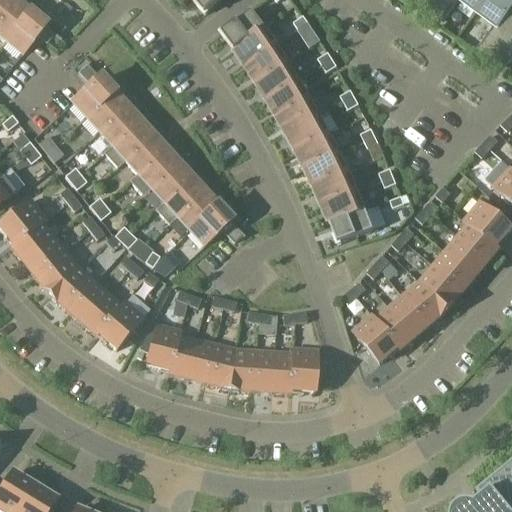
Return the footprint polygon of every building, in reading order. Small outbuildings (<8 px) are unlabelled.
[(0,0),(0,22),(15,5),(8,0),(0,0)] [(224,0),(192,0),(191,1),(205,17),(224,0)] [(418,0),(412,10),(425,19),(439,0),(418,0)] [(439,0),(425,19),(425,20),(439,30),(459,2),(477,15),(487,0),(439,0)] [(511,0),(487,0),(477,15),(495,28),(474,56),(488,65),(511,32),(511,0)] [(29,17),(15,5),(0,22),(0,40),(6,46),(29,17)] [(253,14),(222,37),(234,54),(265,31),(253,14)] [(21,59),(27,52),(37,40),(45,47),(54,37),(29,17),(6,46),(21,59)] [(304,20),(294,27),(298,33),(299,33),(309,26),(304,20)] [(309,26),(299,33),(303,40),(313,33),(309,26)] [(265,31),(234,54),(245,71),(277,48),(265,31)] [(511,32),(488,65),(501,75),(511,60),(511,32)] [(277,48),(245,71),(256,87),(289,66),(277,48)] [(328,56),(318,62),(322,69),(333,63),(328,56)] [(322,69),(327,76),(337,70),(333,63),(322,69)] [(289,66),(256,87),(267,104),(300,83),(289,66)] [(99,81),(72,106),(85,121),(113,97),(99,81)] [(310,101),(300,83),(267,104),(277,121),(310,101)] [(351,94),(340,99),(344,106),(355,101),(355,100),(351,94)] [(126,111),(113,96),(113,97),(85,121),(98,136),(126,111)] [(319,96),(310,101),(277,121),(286,138),(287,138),(329,115),(319,96)] [(359,108),(355,101),(344,106),(348,113),(359,108)] [(139,125),(126,111),(98,136),(111,150),(139,125)] [(330,116),(329,115),(287,138),(296,156),(330,138),(322,121),(330,116)] [(16,125),(12,120),(1,128),(6,134),(16,125)] [(511,135),(511,123),(509,121),(503,127),(511,136),(511,135)] [(152,139),(139,125),(111,150),(124,164),(152,139)] [(361,138),(364,145),(375,140),(371,132),(361,138)] [(344,154),(335,135),(296,156),(305,173),(344,154)] [(164,153),(152,139),(124,164),(137,178),(164,153)] [(375,140),(364,145),(368,153),(379,147),(375,140)] [(483,147),(484,148),(492,156),(498,149),(489,140),(483,147)] [(52,152),(45,142),(38,147),(46,157),(52,152)] [(25,162),(35,154),(29,146),(18,153),(25,162)] [(484,148),(476,156),(483,163),(492,156),(484,148)] [(60,161),(52,152),(46,157),(53,166),(60,161)] [(178,167),(164,153),(137,179),(150,192),(178,167)] [(40,160),(35,154),(25,162),(29,168),(40,160)] [(345,156),(344,154),(305,173),(314,191),(349,175),(341,158),(345,156)] [(351,172),(357,185),(376,176),(369,163),(351,172)] [(191,181),(178,167),(150,192),(163,206),(191,181)] [(511,172),(510,171),(493,190),(511,207),(511,172)] [(390,172),(379,177),(382,184),(393,180),(390,172)] [(8,173),(2,179),(0,180),(0,208),(22,190),(8,173)] [(64,181),(70,188),(79,180),(73,173),(64,181)] [(358,194),(349,175),(314,191),(322,210),(358,194)] [(84,186),(79,180),(70,188),(74,194),(84,186)] [(382,184),(385,192),(397,187),(393,180),(382,184)] [(204,196),(191,181),(163,206),(176,221),(204,196)] [(366,214),(358,194),(322,210),(330,228),(366,214)] [(216,210),(204,196),(176,221),(189,235),(216,210)] [(445,196),(438,203),(445,208),(452,201),(445,196)] [(60,202),(67,211),(74,205),(67,197),(60,202)] [(401,201),(389,205),(392,212),(403,208),(401,201)] [(94,218),(104,210),(98,202),(88,211),(94,218)] [(31,204),(0,229),(0,233),(12,249),(10,251),(10,252),(46,223),(31,204)] [(81,214),(74,205),(67,211),(75,219),(81,214)] [(511,231),(480,205),(464,224),(498,253),(499,253),(497,250),(511,232),(511,231)] [(104,210),(94,218),(99,224),(109,216),(104,210)] [(244,241),(216,210),(189,235),(202,250),(221,234),(234,247),(242,240),(243,241),(244,241)] [(433,210),(427,216),(433,222),(439,215),(433,210)] [(374,234),(366,214),(330,228),(339,248),(374,234)] [(427,216),(418,226),(425,231),(433,222),(427,216)] [(46,223),(10,252),(22,266),(54,240),(43,227),(47,224),(46,223)] [(467,227),(456,241),(487,267),(498,253),(464,224),(463,225),(467,227)] [(96,233),(90,225),(83,230),(89,239),(96,233)] [(121,246),(130,238),(123,231),(114,240),(121,246)] [(104,242),(96,233),(89,239),(97,248),(104,242)] [(150,245),(162,251),(168,239),(156,233),(150,245)] [(408,237),(403,243),(408,248),(414,242),(408,237)] [(130,238),(121,246),(126,252),(135,243),(130,238)] [(54,240),(22,266),(33,280),(65,254),(54,240)] [(456,241),(445,255),(476,281),(487,267),(456,241)] [(403,243),(394,253),(401,258),(409,249),(403,243)] [(113,244),(107,249),(114,258),(120,252),(113,244)] [(65,254),(33,280),(43,293),(49,299),(78,271),(65,254)] [(444,254),(433,269),(464,295),(476,281),(445,255),(444,254)] [(160,262),(154,257),(146,268),(152,272),(160,262)] [(382,259),(375,267),(382,273),(389,265),(382,259)] [(162,279),(169,267),(160,262),(152,272),(162,279)] [(127,265),(121,272),(126,276),(127,276),(132,270),(127,265)] [(389,265),(382,273),(389,282),(398,275),(389,265)] [(375,267),(367,276),(374,283),(382,273),(375,267)] [(433,269),(419,285),(448,314),(464,295),(433,269)] [(132,270),(127,276),(126,276),(138,285),(143,280),(132,270)] [(78,271),(49,299),(56,307),(56,306),(68,316),(95,285),(78,271)] [(149,281),(144,288),(154,294),(159,287),(149,281)] [(95,285),(68,316),(81,328),(108,297),(95,285)] [(419,285),(403,299),(429,330),(448,314),(419,285)] [(360,287),(351,294),(357,301),(366,294),(360,287)] [(348,309),(357,301),(351,294),(342,302),(348,309)] [(108,297),(81,328),(95,340),(121,309),(108,297)] [(181,299),(177,307),(185,310),(189,302),(181,299)] [(403,299),(388,310),(415,342),(429,330),(403,299)] [(201,308),(189,302),(185,310),(197,315),(201,308)] [(125,305),(121,309),(95,340),(97,342),(97,341),(96,340),(98,338),(116,354),(144,322),(125,305)] [(215,305),(213,313),(221,315),(223,307),(215,305)] [(223,307),(221,315),(234,318),(236,310),(223,307)] [(388,310),(375,321),(401,353),(415,342),(388,310)] [(292,318),(293,328),(306,326),(305,316),(292,318)] [(282,320),(283,329),(293,328),(292,318),(282,320)] [(372,319),(353,334),(353,335),(380,367),(401,353),(372,319)] [(249,320),(247,329),(258,330),(259,321),(249,320)] [(259,321),(258,330),(271,332),(272,323),(259,321)] [(155,328),(145,369),(168,375),(167,378),(168,378),(179,334),(155,328)] [(179,334),(168,378),(186,383),(186,382),(196,343),(179,339),(180,335),(179,334)] [(196,343),(186,382),(203,387),(213,348),(213,347),(196,343)] [(40,378),(52,365),(32,347),(21,359),(40,378)] [(213,348),(203,387),(218,390),(218,392),(228,393),(234,353),(213,348)] [(274,356),(271,396),(289,397),(292,352),(291,352),(291,357),(274,356)] [(317,354),(292,352),(289,397),(290,398),(290,394),(314,396),(317,354)] [(234,353),(228,393),(253,395),(256,355),(256,354),(234,353)] [(256,355),(253,395),(271,396),(274,356),(256,355)] [(469,506),(463,508),(458,510),(455,511),(511,511),(511,467),(477,496),(482,502),(476,508),(474,508),(469,506)] [(19,511),(34,489),(13,476),(3,493),(0,491),(0,511),(19,511)] [(47,511),(54,502),(34,489),(19,511),(47,511)]
